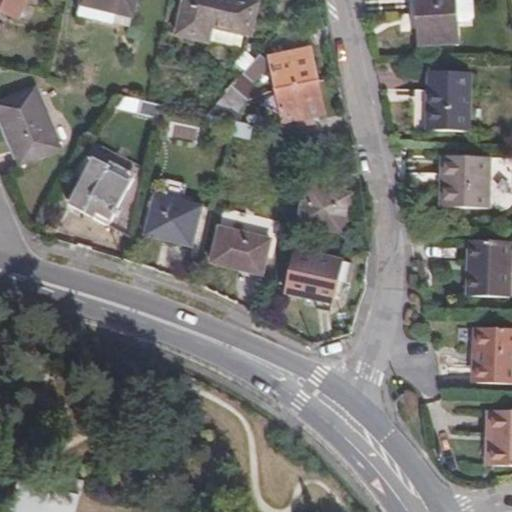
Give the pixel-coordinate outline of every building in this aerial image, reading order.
[(0,0),(0,11),(10,16),(17,0),(0,0)] [(124,16),(127,0),(75,0),(74,5),(124,16)] [(237,47),(248,0),(177,0),(170,31),(237,47)] [(451,42),(448,0),(406,0),(409,26),(410,45),(451,42)] [(276,122),(317,112),(308,73),(302,49),(261,58),(276,122)] [(260,68),(248,58),(234,73),(245,85),(260,68)] [(199,114),(224,119),(230,121),(233,110),(231,108),(248,88),(245,85),(234,73),(199,114)] [(462,131),(464,76),(423,74),(422,93),(410,92),(409,111),(408,129),(462,131)] [(0,140),(10,163),(50,146),(24,87),(0,97),(0,140)] [(115,95),(106,110),(151,122),(155,105),(115,95)] [(224,119),(221,136),(237,140),(241,124),(230,121),(224,119)] [(479,207),(483,157),(436,154),(435,171),(442,171),(441,187),(440,205),(479,207)] [(95,222),(121,236),(133,184),(86,158),(62,205),(95,222)] [(338,235),(347,195),(301,184),(292,224),(338,235)] [(163,239),(184,244),(193,205),(146,194),(137,233),(163,239)] [(257,258),(262,239),(212,228),(204,262),(231,268),(254,274),(257,258)] [(267,240),(262,239),(257,258),(263,259),(267,240)] [(496,297),(500,242),(467,239),(465,263),(472,264),(470,280),(469,295),(496,297)] [(326,304),(336,262),(289,251),(279,293),(295,297),(309,300),(307,309),(321,312),(323,304),(326,304)] [(508,384),(511,342),(511,332),(467,328),(466,348),(473,348),(471,367),(470,381),(508,384)] [(511,465),(511,412),(479,412),(479,465),(511,465)] [(69,511),(73,496),(12,480),(4,511),(69,511)]
